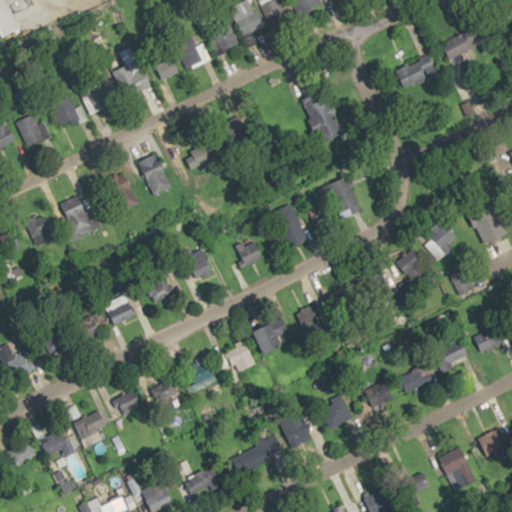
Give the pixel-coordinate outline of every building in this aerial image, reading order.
[(0,0),(0,32),(1,35),(19,26),(6,0),(0,0)] [(262,27),(249,0),(243,0),(229,7),(242,36),(262,27)] [(279,0),(268,0),(259,6),(273,28),(290,17),(279,0)] [(298,0),(305,12),(321,4),(319,0),(298,0)] [(440,41),(450,59),(488,38),(479,20),(440,41)] [(223,46),(234,45),(233,34),(223,35),(223,46)] [(208,61),(200,35),(177,42),(185,68),(208,61)] [(403,89),(438,73),(430,55),(395,71),(403,89)] [(125,99),(151,86),(137,59),(112,71),(125,99)] [(87,111),(114,105),(109,82),(82,87),(87,111)] [(343,133),(325,90),(302,99),(320,142),(343,133)] [(61,127),(79,118),(69,97),(51,105),(61,127)] [(37,124),(33,114),(15,122),(25,146),(48,136),(42,122),(37,124)] [(0,125),(0,146),(13,144),(9,124),(0,125)] [(171,187),(157,153),(138,160),(152,195),(171,187)] [(109,180),(122,209),(139,201),(125,172),(109,180)] [(324,185),(334,218),(360,211),(350,178),(324,185)] [(78,239),(99,227),(94,217),(90,219),(77,194),(60,204),(78,239)] [(270,215),(288,247),(308,237),(290,204),(270,215)] [(309,210),(315,227),(327,223),(321,206),(309,210)] [(496,208),(473,220),(485,245),(509,233),(496,208)] [(57,235),(45,212),(26,223),(37,245),(57,235)] [(428,240),(433,257),(458,250),(450,223),(433,227),(436,238),(428,240)] [(0,238),(5,255),(23,249),(17,230),(0,235),(0,238)] [(234,246),(244,266),(264,256),(254,236),(234,246)] [(183,252),(190,279),(211,273),(204,247),(183,252)] [(397,255),(407,279),(425,272),(416,248),(397,255)] [(452,272),(455,294),(472,291),(469,269),(452,272)] [(373,278),(384,292),(393,285),(382,271),(373,278)] [(170,285),(159,281),(154,296),(165,299),(170,285)] [(350,306),(342,289),(321,299),(329,316),(350,306)] [(91,337),(103,328),(90,309),(78,317),(91,337)] [(246,318),(250,326),(260,323),(257,314),(246,318)] [(254,329),(260,354),(282,349),(276,323),(254,329)] [(473,335),(481,352),(503,342),(495,325),(473,335)] [(230,370),(227,371),(230,383),(249,378),(246,369),(254,367),(247,341),(223,348),(230,370)] [(12,353),(10,344),(0,345),(0,349),(4,374),(29,370),(26,351),(12,353)] [(466,354),(462,347),(450,354),(453,361),(466,354)] [(184,382),(189,393),(216,381),(206,361),(194,367),(198,376),(184,382)] [(408,391),(427,380),(419,366),(400,377),(408,391)] [(173,377),(149,386),(155,402),(179,393),(173,377)] [(142,403),(134,387),(113,398),(121,414),(142,403)] [(101,439),(97,428),(106,424),(100,410),(74,419),(84,446),(101,439)] [(48,456),(60,451),(63,456),(74,451),(64,427),(40,437),(48,456)] [(488,456),(505,447),(494,429),(478,438),(488,456)] [(7,452),(15,466),(36,453),(27,439),(7,452)] [(238,474),(273,457),(265,441),(230,458),(238,474)] [(220,479),(210,464),(184,481),(194,496),(220,479)] [(172,504),(165,481),(141,488),(148,511),(172,504)] [(132,511),(123,489),(98,500),(102,511),(132,511)]
